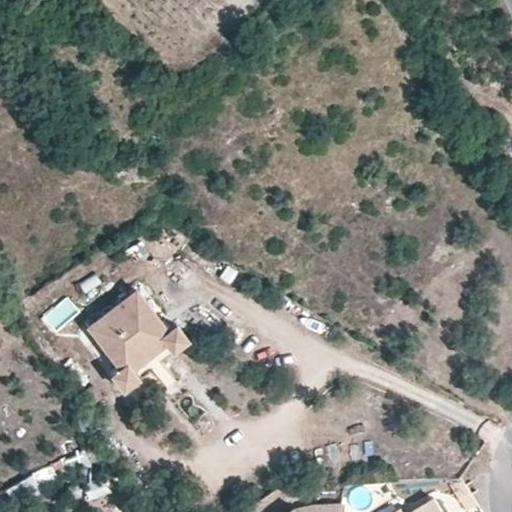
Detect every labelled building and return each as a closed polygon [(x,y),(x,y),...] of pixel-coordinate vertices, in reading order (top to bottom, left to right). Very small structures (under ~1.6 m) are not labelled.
[(170,331),(137,290),(88,326),(120,368),(113,373),(125,389),(140,377),(135,370),(169,344),(175,351),(189,340),(178,324),(170,331)] [(135,370),(140,377),(175,351),(169,344),(135,370)] [(93,463),(85,447),(64,458),(72,473),(93,463)] [(73,475),(63,458),(34,472),(42,490),(73,475)] [(41,492),(32,474),(5,487),(15,504),(41,492)] [(471,494),(460,476),(445,477),(460,501),(471,494)] [(0,509),(12,503),(4,488),(0,489),(0,509)] [(443,511),(434,497),(408,511),(402,511),(400,508),(393,511),(443,511)] [(341,511),(343,503),(315,504),(303,507),(307,511),(341,511)]
